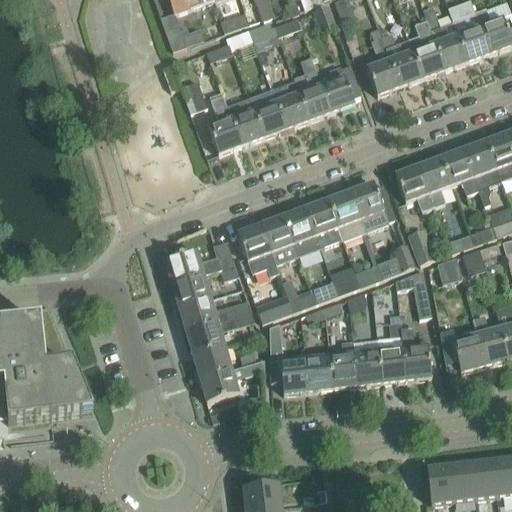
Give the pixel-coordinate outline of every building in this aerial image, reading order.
[(214,6),(211,0),(167,0),(173,19),(174,20),(176,19),(214,6)] [(323,8),(320,0),(300,0),(299,0),(304,15),(323,8)] [(351,0),(334,6),(342,30),(356,25),(349,6),(365,0),(351,0)] [(299,18),(295,5),(285,9),(289,22),(299,18)] [(273,21),(269,9),(259,12),(263,25),(273,21)] [(426,25),(445,76),(468,68),(453,27),(440,32),(434,14),(432,10),(422,13),(424,18),(423,18),(426,25)] [(312,16),(321,39),(336,33),(328,11),(312,16)] [(490,60),(511,51),(511,47),(503,23),(491,28),(485,13),(475,18),(490,60)] [(249,30),(245,18),(220,26),(224,38),(249,30)] [(452,26),(453,27),(468,68),(490,60),(475,18),(452,26)] [(277,40),(278,42),(301,34),(297,24),(274,32),(277,40)] [(418,40),(408,44),(423,85),(445,76),(426,25),(414,30),(418,40)] [(274,32),(273,30),(270,31),(269,28),(249,35),(253,46),(254,48),(277,40),(274,32)] [(385,53),(378,33),(370,35),(373,44),(370,45),(375,57),(385,53)] [(249,35),(227,43),(229,49),(231,54),(253,46),(249,35)] [(181,36),(167,41),(173,58),(187,53),(187,52),(181,36)] [(392,38),(381,42),(385,53),(390,65),(400,93),(423,85),(408,44),(396,49),(392,38)] [(229,49),(205,58),(209,68),(233,59),(231,54),(229,49)] [(400,93),(390,65),(367,74),(377,102),(400,93)] [(172,71),(162,74),(171,97),(180,93),(181,93),(172,71)] [(316,74),(315,75),(331,118),(354,110),(340,71),(318,79),(316,74)] [(331,118),(315,75),(293,83),(294,86),(309,127),(331,118)] [(294,86),(271,95),(286,135),(309,127),(294,86)] [(181,93),(180,93),(190,120),(208,113),(198,87),(192,88),(181,93)] [(286,135),(271,95),(249,103),(264,143),(286,135)] [(211,105),(220,128),(208,132),(218,160),(241,152),(222,101),(211,105)] [(241,152),(264,143),(249,103),(227,111),(222,101),(241,152)] [(501,187),(501,186),(511,182),(511,148),(508,138),(486,147),(501,187)] [(478,196),(480,200),(490,196),(489,192),(501,187),(486,147),(463,155),(478,196)] [(478,196),(463,155),(440,163),(451,191),(461,187),(466,200),(478,196)] [(451,191),(440,163),(418,172),(433,213),(445,208),(440,195),(451,191)] [(418,172),(395,180),(405,208),(417,204),(422,217),(433,213),(418,172)] [(397,226),(384,192),(376,195),(373,188),(350,197),(365,237),(397,226)] [(365,237),(350,197),(328,205),(342,245),(361,239),(365,237)] [(328,205),(305,213),(320,253),(342,245),(328,205)] [(305,213),(283,222),(297,262),(320,253),(305,213)] [(492,231),(491,231),(496,243),(511,236),(511,220),(508,222),(509,225),(500,228),(492,231)] [(283,222),(260,230),(278,279),(279,278),(276,270),(297,262),(283,222)] [(260,230),(237,239),(247,267),(248,267),(252,279),(267,274),(270,282),(278,279),(260,230)] [(469,239),(473,251),(496,243),(491,231),(469,239)] [(365,237),(361,239),(372,272),(377,270),(365,237)] [(435,265),(424,237),(409,242),(420,271),(435,265)] [(473,251),(469,239),(446,248),(449,259),(473,251)] [(511,244),(502,247),(505,258),(506,258),(511,256),(511,244)] [(227,248),(214,252),(218,264),(221,275),(228,273),(234,271),(233,267),(227,248)] [(479,254),(483,271),(485,270),(484,269),(502,263),(498,248),(479,254)] [(406,252),(395,256),(403,277),(414,272),(406,252)] [(462,260),(467,276),(483,271),(479,254),(462,260)] [(176,257),(156,264),(157,268),(162,284),(169,282),(171,290),(204,281),(221,275),(218,264),(200,269),(196,256),(178,262),(176,257)] [(456,265),(436,270),(442,291),(461,286),(456,265)] [(360,292),(382,284),(377,270),(372,272),(355,279),(360,292)] [(234,271),(221,275),(225,289),(239,285),(234,271)] [(423,275),(395,286),(396,295),(413,293),(415,300),(418,319),(419,324),(432,322),(423,275)] [(332,286),(338,301),(360,292),(355,279),(355,280),(334,288),(333,286),(332,286)] [(174,298),(167,300),(171,316),(211,304),(204,281),(171,290),(174,298)] [(315,309),(338,301),(332,286),(310,294),(311,298),(315,309)] [(346,304),(350,315),(350,317),(367,311),(364,297),(346,304)] [(315,309),(311,298),(288,306),(293,318),(315,309)] [(255,311),(261,327),(262,329),(293,318),(288,306),(286,300),(255,311)] [(179,339),(251,318),(248,307),(214,317),(211,304),(171,316),(179,339)] [(325,323),(342,316),(339,307),(324,312),(325,323)] [(0,425),(7,424),(9,436),(52,431),(52,424),(94,419),(49,310),(0,315),(0,425)] [(511,310),(495,315),(500,333),(509,366),(511,364),(511,310)] [(325,323),(324,312),(305,319),(308,329),(325,323)] [(220,337),(254,328),(251,318),(179,339),(180,343),(187,341),(188,347),(182,349),(186,361),(192,359),(193,361),(225,351),(220,337)] [(477,339),(476,340),(485,372),(509,366),(500,333),(488,336),(484,320),(472,323),(474,327),(473,327),(477,339)] [(402,341),(401,333),(400,326),(388,327),(389,343),(401,342),(402,341)] [(412,332),(401,333),(402,341),(401,342),(403,353),(406,387),(432,384),(428,351),(414,352),(412,332)] [(452,335),(438,339),(445,379),(463,374),(464,378),(485,372),(476,340),(455,345),(452,335)] [(281,343),(268,345),(270,368),(270,384),(271,390),(282,390),(283,399),(283,400),(309,397),(305,364),(282,367),(281,343)] [(357,392),(354,359),(352,346),(341,348),(343,360),(329,361),(333,395),(357,392)] [(232,375),(225,351),(193,361),(200,384),(232,375)] [(378,356),(382,389),(406,387),(403,353),(378,356)] [(257,367),(254,356),(240,360),(242,372),(257,367)] [(354,359),(357,392),(382,389),(378,356),(354,359)] [(309,397),(333,395),(329,361),(305,364),(309,397)] [(264,376),(264,365),(257,367),(242,372),(232,375),(200,384),(207,409),(239,399),(235,385),(264,376)] [(511,464),(492,466),(497,503),(511,501),(511,464)] [(492,466),(471,469),(475,506),(497,503),(492,466)] [(471,469),(449,471),(454,508),(475,506),(471,469)] [(449,472),(427,474),(431,511),(453,508),(449,472)] [(281,511),(279,490),(242,495),(244,511),(281,511)] [(325,496),(317,497),(318,509),(327,508),(325,496)]
